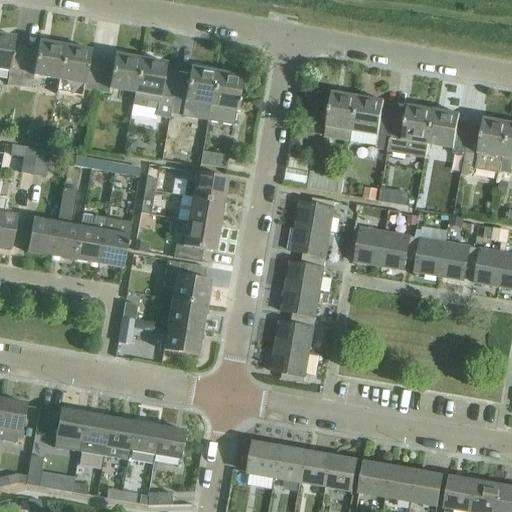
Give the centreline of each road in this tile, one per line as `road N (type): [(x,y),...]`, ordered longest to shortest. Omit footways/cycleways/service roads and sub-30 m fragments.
road 1 (residential): [(225,396),(287,38)]
road 2 (residential): [(511,447),(225,396)]
road 3 (residential): [(287,38),(511,76)]
road 4 (residential): [(74,0),(287,38)]
road 5 (residential): [(101,376),(111,295),(0,274)]
road 6 (residential): [(225,396),(101,376)]
